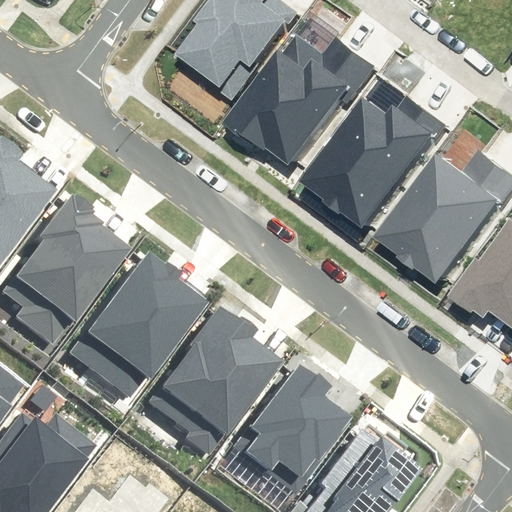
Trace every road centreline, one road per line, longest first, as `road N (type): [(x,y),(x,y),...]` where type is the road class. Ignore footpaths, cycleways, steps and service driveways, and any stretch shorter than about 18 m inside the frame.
road 1 (residential): [(63,93),(511,432)]
road 2 (residential): [(511,114),(366,0)]
